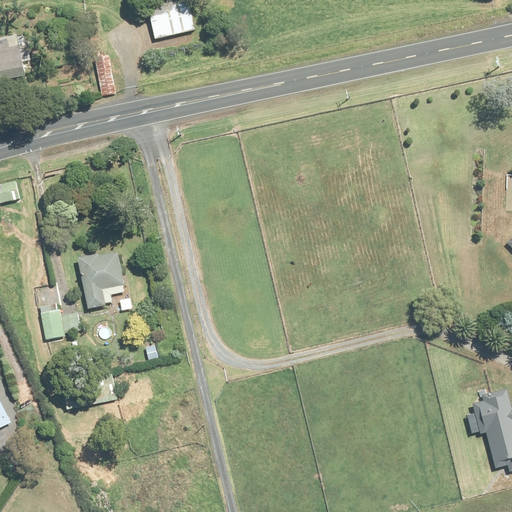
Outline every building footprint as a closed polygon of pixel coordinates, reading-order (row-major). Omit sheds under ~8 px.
[(186,0),(147,9),(154,41),(200,31),(192,0),(186,0)] [(20,37),(0,40),(0,87),(4,87),(3,82),(30,78),(25,48),(22,48),(20,37)] [(0,194),(0,199),(1,205),(19,202),(17,191),(0,194)] [(133,310),(119,253),(79,263),(91,310),(107,306),(110,316),(133,310)] [(66,337),(61,311),(43,315),(48,341),(66,337)] [(68,396),(71,411),(117,401),(114,385),(68,396)] [(511,401),(510,393),(473,402),(482,435),(488,434),(497,470),(507,467),(509,473),(511,472),(511,401)] [(0,430),(14,423),(0,397),(0,430)]
